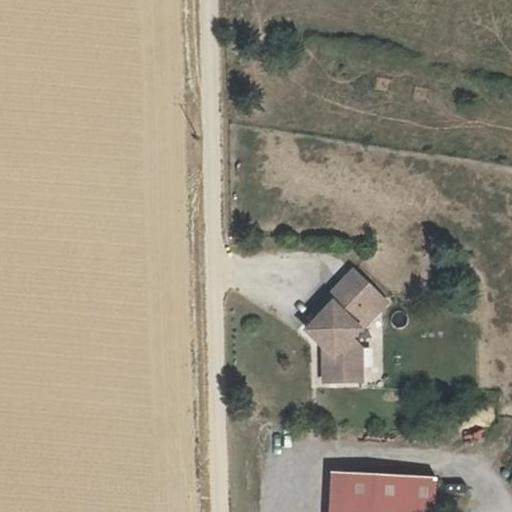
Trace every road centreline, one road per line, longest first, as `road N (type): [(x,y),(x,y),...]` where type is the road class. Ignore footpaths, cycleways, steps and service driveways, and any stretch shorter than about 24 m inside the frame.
road 1 (residential): [(208,0),(221,511)]
road 2 (unknown): [(305,511),(322,461),(350,439),(487,464),(511,480)]
